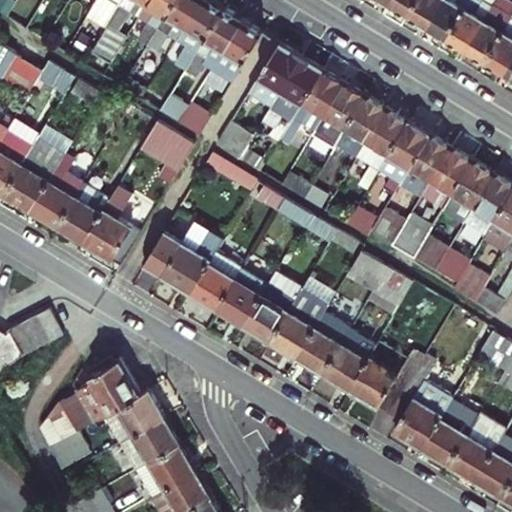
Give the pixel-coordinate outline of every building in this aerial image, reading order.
[(68,0),(56,0),(53,7),(61,12),(64,7),(68,0)] [(68,0),(64,7),(76,15),(85,0),(68,0)] [(120,0),(111,17),(92,47),(112,59),(129,32),(120,27),(133,5),(141,11),(148,0),(120,0)] [(111,17),(120,0),(109,0),(102,13),(111,17)] [(148,0),(141,11),(139,14),(149,20),(141,35),(150,41),(174,0),(148,0)] [(171,30),(179,36),(188,20),(190,21),(198,8),(195,6),(198,0),(174,0),(150,41),(161,47),(171,30)] [(188,64),(225,3),(219,0),(198,0),(195,6),(198,8),(190,21),(188,20),(179,36),(189,42),(179,58),(188,64)] [(393,0),(410,10),(416,0),(393,0)] [(441,9),(437,7),(440,0),(416,0),(410,10),(433,24),(441,9)] [(433,24),(450,34),(471,0),(440,0),(437,7),(441,9),(433,24)] [(479,32),(475,29),(484,15),(486,16),(496,0),(471,0),(450,34),(471,47),(479,32)] [(479,32),(471,47),(487,57),(511,16),(511,0),(508,0),(495,21),(486,16),(484,15),(475,29),(479,32)] [(228,44),(236,31),(233,29),(242,14),(225,3),(188,64),(181,76),(193,83),(210,54),(217,58),(227,43),(228,44)] [(75,20),(61,12),(49,32),(63,41),(75,20)] [(215,62),(236,75),(265,28),(242,14),(233,29),(236,31),(228,44),(227,43),(217,58),(215,62)] [(511,66),(511,16),(487,57),(510,70),(511,66)] [(273,105),(305,52),(282,38),(246,97),(269,111),(273,105)] [(0,79),(3,75),(17,51),(2,42),(0,44),(0,79)] [(3,75),(30,91),(44,67),(17,51),(3,75)] [(283,135),(326,64),(305,52),(273,105),(284,112),(272,132),(282,138),(283,135)] [(50,94),(66,69),(53,61),(38,87),(50,94)] [(318,126),(348,77),(326,64),(283,135),(291,140),(304,118),(318,126)] [(96,102),(104,88),(81,75),(74,88),(96,102)] [(342,135),(369,91),(348,77),(318,126),(315,131),(337,144),(342,135)] [(0,108),(12,88),(0,81),(0,108)] [(104,88),(96,102),(107,109),(116,96),(104,88)] [(162,107),(174,114),(184,98),(172,91),(162,107)] [(361,152),(391,103),(369,91),(342,135),(357,144),(354,148),(361,152)] [(181,118),(202,131),(212,115),(190,102),(181,118)] [(382,165),(411,116),(391,103),(361,152),(374,160),(362,180),(370,185),(382,165)] [(133,115),(147,124),(152,115),(139,106),(133,115)] [(376,224),(388,205),(403,178),(433,129),(411,116),(382,165),(394,172),(378,199),(366,191),(354,211),(376,224)] [(143,145),(180,168),(197,139),(160,117),(143,145)] [(248,145),(257,132),(234,118),(220,141),(243,155),(248,145)] [(41,132),(68,148),(73,139),(47,123),(41,132)] [(425,191),(455,142),(433,129),(403,178),(425,191)] [(0,186),(7,190),(35,142),(19,132),(7,150),(0,146),(0,186)] [(33,206),(51,176),(68,148),(41,132),(35,142),(7,190),(20,198),(33,206)] [(425,191),(446,204),(476,155),(455,142),(425,191)] [(270,157),(248,145),(243,155),(264,168),(270,157)] [(260,177),(258,176),(237,163),(215,150),(210,157),(255,184),(260,177)] [(446,204),(467,217),(497,168),(476,155),(446,204)] [(511,190),(511,177),(497,168),(467,217),(488,229),(511,190)] [(307,194),(314,181),(299,173),(292,185),(307,194)] [(51,176),(33,206),(46,214),(60,222),(77,193),(51,176)] [(73,230),(87,238),(112,195),(85,179),(77,193),(60,222),(73,230)] [(287,194),(266,181),(259,192),(280,205),(287,194)] [(330,191),(314,181),(307,194),(323,204),(330,191)] [(112,195),(87,238),(105,250),(124,261),(144,228),(121,214),(134,192),(120,183),(112,195)] [(510,243),(511,239),(511,190),(488,229),(510,243)] [(287,194),(280,205),(306,221),(313,209),(287,194)] [(397,237),(409,218),(388,205),(376,224),(397,237)] [(417,253),(435,221),(414,210),(409,218),(397,237),(395,240),(417,253)] [(340,225),(325,217),(317,231),(332,240),(340,225)] [(170,274),(193,288),(218,247),(224,236),(195,219),(184,237),(168,227),(148,261),(170,274)] [(352,255),(362,239),(344,228),(340,225),(332,240),(330,242),(352,255)] [(430,232),(417,253),(438,265),(450,244),(451,244),(430,232)] [(511,288),(511,239),(510,243),(506,249),(511,252),(511,269),(499,291),(486,283),(477,297),(499,310),(511,288)] [(472,257),(450,244),(438,265),(460,277),(471,259),(472,257)] [(207,296),(220,305),(245,263),(218,247),(193,288),(207,296)] [(350,271),(362,279),(366,273),(379,281),(391,262),(364,247),(350,271)] [(486,283),(492,272),(471,259),(460,277),(456,284),(477,297),(486,283)] [(375,289),(401,304),(417,278),(391,262),(379,281),(376,287),(375,289)] [(234,312),(247,320),(271,279),(245,263),(220,305),(234,312)] [(271,279),(247,320),(261,328),(273,336),(297,297),(305,283),(278,267),(271,279)] [(366,273),(362,279),(376,287),(379,281),(366,273)] [(370,297),(396,312),(401,304),(375,289),(370,297)] [(287,345),(300,352),(324,313),(297,297),(273,336),(287,345)] [(45,307),(39,310),(52,336),(65,330),(51,304),(45,307)] [(313,360),(327,369),(352,326),(354,324),(328,308),(324,313),(300,352),(313,360)] [(32,314),(25,317),(39,344),(52,336),(39,310),(32,314)] [(12,324),(26,351),(39,344),(25,317),(19,321),(12,324)] [(0,370),(26,351),(12,324),(9,329),(0,323),(0,370)] [(340,377),(353,385),(379,342),(352,326),(327,369),(340,377)] [(482,350),(509,366),(511,360),(511,335),(496,326),(482,350)] [(372,397),(392,409),(426,354),(415,347),(411,354),(382,336),(379,342),(353,385),(372,397)] [(411,435),(425,443),(450,401),(455,394),(426,377),(436,360),(426,354),(392,409),(404,415),(397,426),(411,435)] [(79,388),(71,393),(63,397),(59,399),(41,424),(52,443),(80,427),(98,416),(142,391),(121,356),(94,372),(94,375),(77,385),(79,388)] [(511,383),(511,360),(509,366),(502,377),(511,383)] [(122,439),(166,413),(151,386),(142,391),(98,416),(103,424),(110,419),(122,439)] [(438,451),(452,459),(477,418),(450,401),(425,443),(438,451)] [(137,466),(182,439),(166,413),(122,439),(137,466)] [(478,476),(504,434),(477,418),(452,459),(465,468),(478,476)] [(93,449),(80,427),(52,443),(65,466),(93,449)] [(492,484),(505,492),(511,480),(511,438),(504,434),(478,476),(492,484)] [(198,466),(182,439),(137,466),(153,492),(198,466)] [(198,466),(153,492),(164,511),(182,511),(214,493),(198,466)] [(116,511),(102,486),(80,498),(87,511),(116,511)] [(224,511),(214,493),(182,511),(224,511)]
